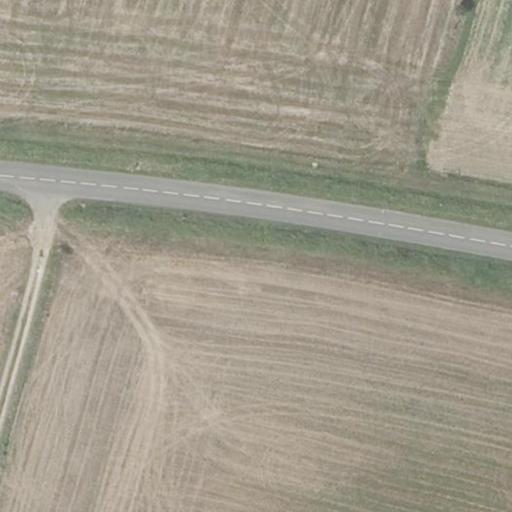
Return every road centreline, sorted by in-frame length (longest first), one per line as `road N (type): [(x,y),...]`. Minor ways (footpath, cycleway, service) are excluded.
road 1 (tertiary): [(511,247),(273,206),(0,175)]
road 2 (track): [(54,180),(0,370)]
